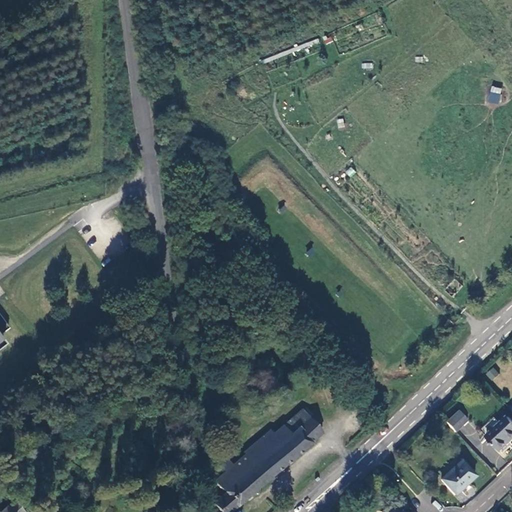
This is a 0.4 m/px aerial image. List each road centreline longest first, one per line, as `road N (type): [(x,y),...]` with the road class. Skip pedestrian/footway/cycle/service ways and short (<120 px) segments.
road 1 (unclassified): [(196,511),(125,0)]
road 2 (secondary): [(438,387),(297,511)]
road 3 (secondary): [(315,511),(438,387)]
